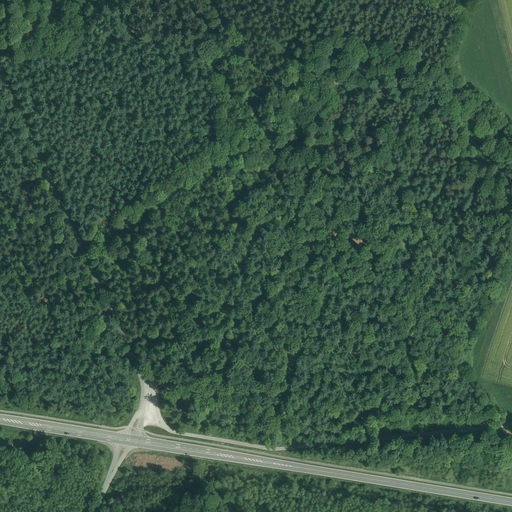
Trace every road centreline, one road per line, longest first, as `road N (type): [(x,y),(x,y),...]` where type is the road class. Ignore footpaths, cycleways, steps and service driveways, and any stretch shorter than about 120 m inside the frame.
road 1 (track): [(153,386),(242,184),(269,155),(274,115),(327,0)]
road 2 (unclassified): [(511,425),(274,449),(173,432),(162,423),(153,386),(144,387)]
road 3 (secondary): [(511,502),(127,440)]
road 4 (unclassified): [(144,387),(0,70)]
road 5 (track): [(250,141),(214,79),(211,0)]
road 6 (secondary): [(127,440),(0,419)]
